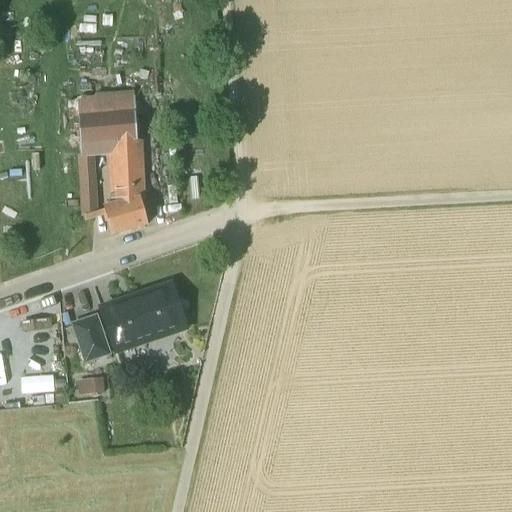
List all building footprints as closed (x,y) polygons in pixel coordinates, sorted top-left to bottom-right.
[(133,97),(76,100),(78,120),(134,115),(133,97)] [(134,115),(78,120),(80,156),(92,156),(97,155),(97,146),(111,145),(136,143),(134,115)] [(136,143),(111,145),(112,154),(137,152),(136,143)] [(137,152),(112,154),(114,188),(141,187),(139,152),(137,152)] [(92,156),(80,156),(83,218),(92,216),(94,190),(92,156)] [(141,187),(114,188),(115,208),(106,210),(113,236),(112,236),(112,237),(143,228),(137,202),(142,201),(141,187)] [(133,305),(102,316),(115,354),(135,347),(133,342),(182,325),(184,331),(185,330),(170,287),(131,300),(133,305)] [(96,318),(72,326),(85,364),(109,356),(96,318)] [(101,382),(85,384),(86,396),(87,396),(102,394),(101,382)]
